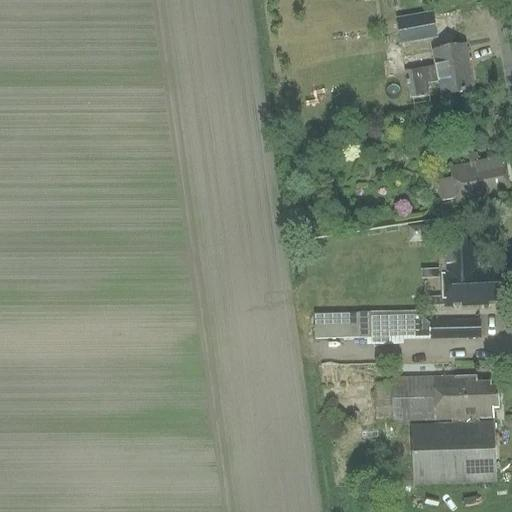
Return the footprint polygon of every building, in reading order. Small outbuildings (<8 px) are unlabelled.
[(411,47),(437,44),(433,12),(407,16),(411,47)] [(475,92),(466,47),(432,53),(434,68),(405,73),(412,113),(432,110),(428,85),(437,84),(440,99),(475,92)] [(438,126),(436,117),(420,120),(422,130),(438,126)] [(478,163),(478,155),(468,157),(469,164),(450,167),(452,179),(438,182),(441,204),(457,202),(458,207),(505,197),(504,191),(509,190),(502,159),(478,163)] [(416,240),(431,237),(428,223),(413,226),(416,240)] [(477,260),(476,243),(445,244),(446,271),(444,271),(445,307),(490,305),(490,301),(509,300),(508,272),(492,272),(491,260),(477,260)] [(371,319),(371,315),(359,315),(359,340),(420,339),(419,318),(371,319)] [(483,338),(482,321),(432,322),(433,339),(483,338)] [(391,380),(392,386),(376,386),(378,422),(452,420),(452,424),(412,425),(414,485),(496,483),(494,423),(478,423),(478,419),(493,419),(493,407),(498,407),(498,388),(491,388),(491,383),(477,383),(476,377),(391,380)]
